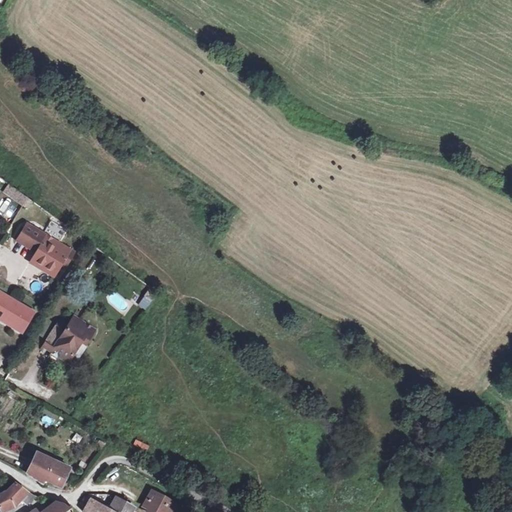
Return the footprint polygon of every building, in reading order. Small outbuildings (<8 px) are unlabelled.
[(5,192),(23,206),(28,198),(10,185),(5,192)] [(34,202),(28,198),(23,206),(29,210),(34,202)] [(32,262),(54,276),(61,265),(65,267),(74,253),(70,250),(48,237),(28,225),(19,240),(33,249),(33,248),(39,251),(32,262)] [(70,250),(71,248),(49,234),(48,237),(70,250)] [(0,288),(0,292),(7,297),(9,294),(0,288)] [(0,315),(6,319),(4,322),(22,333),(34,313),(7,297),(0,292),(0,315)] [(52,353),(50,355),(59,361),(60,358),(72,366),(77,359),(73,356),(82,343),(86,345),(95,332),(74,318),(68,328),(59,322),(43,347),(52,353)] [(40,419),(44,427),(52,423),(48,415),(40,419)] [(134,440),(133,446),(148,450),(149,444),(134,440)] [(43,484),(46,477),(63,485),(70,469),(36,454),(27,474),(43,484)] [(8,493),(0,496),(0,508),(1,511),(5,511),(16,507),(22,500),(29,506),(37,497),(32,495),(16,484),(8,493)] [(177,511),(180,508),(163,498),(163,500),(152,493),(144,507),(153,511),(152,511),(177,511)] [(120,511),(125,504),(116,498),(110,510),(97,503),(92,500),(85,511),(120,511)] [(57,502),(48,509),(49,511),(63,511),(69,508),(64,504),(57,502)]
